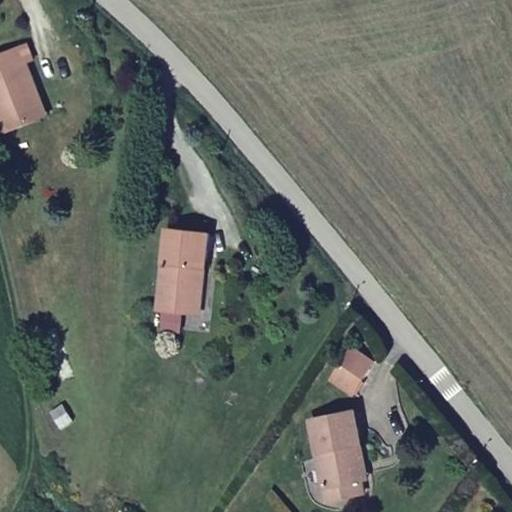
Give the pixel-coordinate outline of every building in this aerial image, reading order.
[(0,37),(0,118),(36,108),(26,78),(33,76),(24,49),(34,47),(28,29),(0,37)] [(36,108),(43,105),(33,76),(26,78),(36,108)] [(173,215),(166,296),(191,299),(193,281),(210,282),(216,219),(173,215)] [(191,299),(209,300),(210,282),(193,281),(191,299)] [(352,339),(332,370),(354,384),(370,359),(352,339)] [(374,353),(352,339),(370,359),(374,353)] [(355,401),(310,409),(324,475),(359,468),(352,435),(362,433),(355,401)] [(369,466),(362,433),(352,435),(359,468),(369,466)] [(359,468),(324,475),(328,492),(363,484),(359,468)]
